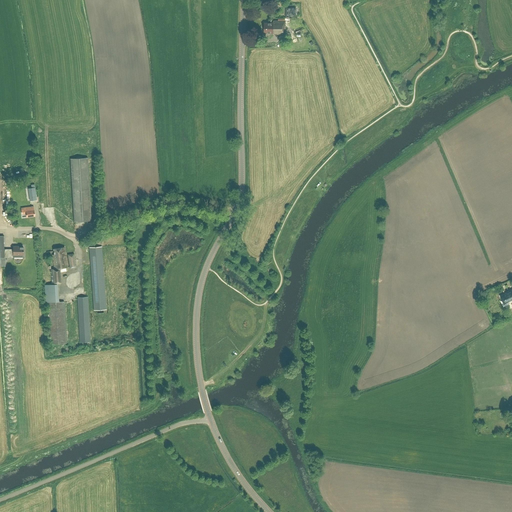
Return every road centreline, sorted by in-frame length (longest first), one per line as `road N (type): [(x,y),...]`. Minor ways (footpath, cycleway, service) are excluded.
road 1 (unclassified): [(0,229),(83,235),(177,200),(235,211)]
road 2 (unclassified): [(0,499),(179,424),(209,419)]
road 3 (tertiary): [(209,419),(197,366),(197,298),(235,211)]
road 4 (tertiary): [(235,211),(247,164),(243,0)]
